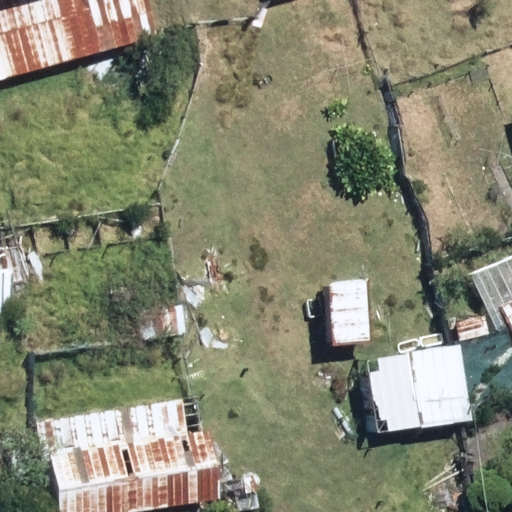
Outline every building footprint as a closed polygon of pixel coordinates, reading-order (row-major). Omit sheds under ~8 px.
[(0,0),(0,79),(160,35),(149,0),(0,0)] [(0,221),(0,369),(184,345),(178,298),(69,312),(56,214),(0,221)] [(363,360),(373,433),(468,419),(468,415),(511,392),(511,255),(468,276),(495,335),(456,348),(363,360)] [(326,282),(329,346),(370,344),(366,280),(326,282)] [(452,323),(456,342),(487,335),(483,316),(452,323)] [(232,511),(228,483),(214,486),(205,434),(198,436),(193,400),(34,424),(47,511),(232,511)]
